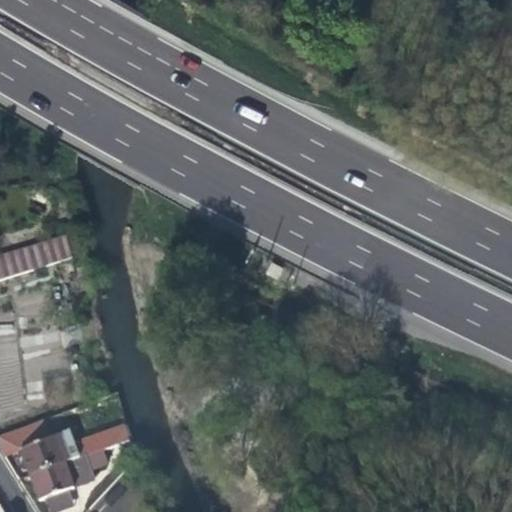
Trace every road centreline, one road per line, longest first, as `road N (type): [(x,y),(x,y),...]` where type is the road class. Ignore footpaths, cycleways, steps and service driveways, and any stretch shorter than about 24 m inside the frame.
road 1 (motorway): [(0,61),(256,204),(511,332)]
road 2 (motorway): [(511,254),(34,0)]
